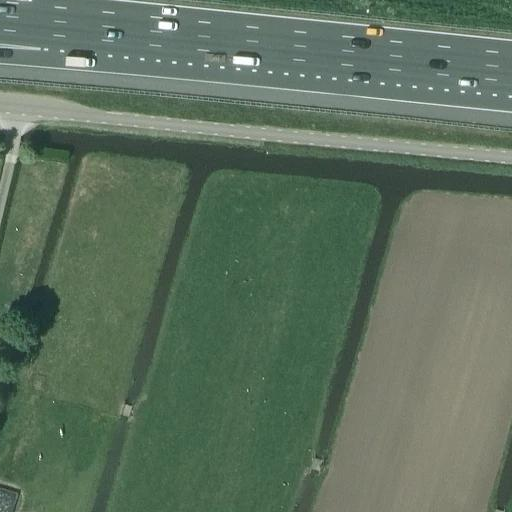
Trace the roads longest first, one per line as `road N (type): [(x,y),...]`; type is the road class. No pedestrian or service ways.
road 1 (unclassified): [(511,160),(0,106)]
road 2 (motorway): [(41,21),(511,69)]
